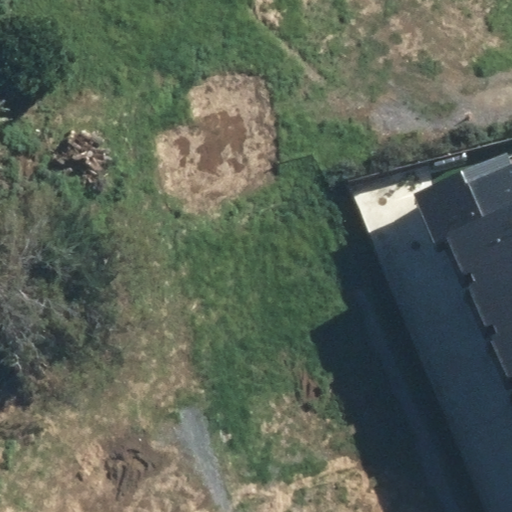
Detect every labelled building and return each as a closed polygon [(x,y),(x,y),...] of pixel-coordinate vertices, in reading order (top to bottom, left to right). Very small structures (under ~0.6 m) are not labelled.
[(381,14),(380,0),(33,0),(34,22),(381,14)] [(511,52),(511,0),(495,0),(498,53),(511,52)] [(234,62),(192,64),(194,109),(237,106),(234,62)] [(511,174),(441,201),(511,392),(511,174)] [(245,511),(431,511),(325,228),(162,289),(245,511)]
